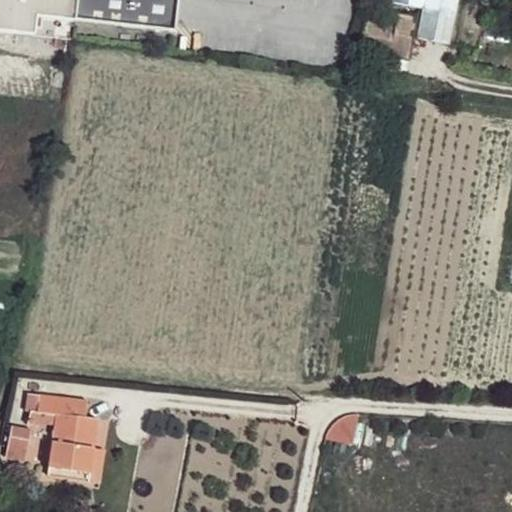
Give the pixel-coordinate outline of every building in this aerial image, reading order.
[(0,0),(0,31),(28,35),(31,18),(169,34),(172,0),(0,0)] [(455,0),(388,0),(388,7),(419,11),(414,42),(448,47),(455,0)] [(411,17),(396,15),(394,27),(389,57),(407,59),(411,17)] [(368,23),(361,53),(389,57),(394,27),(368,23)] [(79,406),(37,400),(34,417),(47,420),(36,478),(80,486),(87,454),(96,456),(101,426),(79,419),(79,406)] [(96,456),(87,454),(80,486),(97,489),(102,457),(96,456)]
